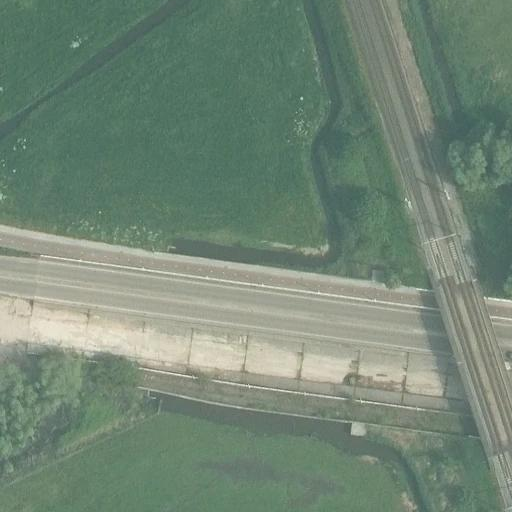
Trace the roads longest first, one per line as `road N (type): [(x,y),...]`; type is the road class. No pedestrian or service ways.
road 1 (secondary): [(511,335),(0,266)]
road 2 (secondary): [(0,290),(511,357)]
